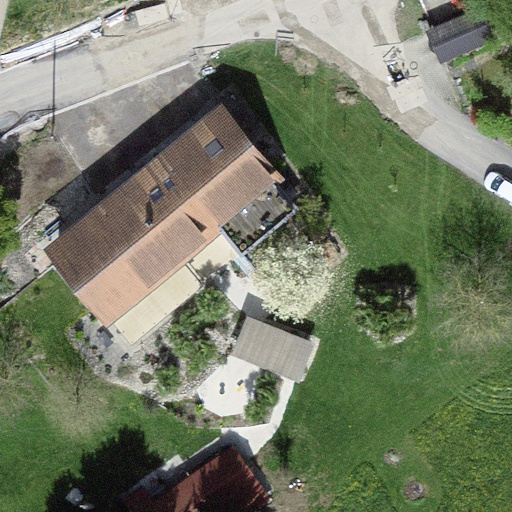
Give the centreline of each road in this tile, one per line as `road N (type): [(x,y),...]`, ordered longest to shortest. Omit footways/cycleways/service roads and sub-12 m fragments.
road 1 (residential): [(0,101),(273,0)]
road 2 (residential): [(511,175),(409,103),(344,0)]
